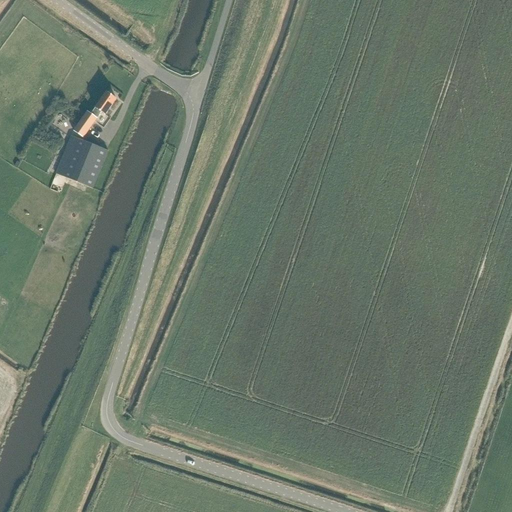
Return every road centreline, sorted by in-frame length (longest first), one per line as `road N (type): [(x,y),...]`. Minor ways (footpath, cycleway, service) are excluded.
road 1 (tertiary): [(341,511),(142,446),(107,416),(197,97)]
road 2 (tertiary): [(197,97),(56,0)]
